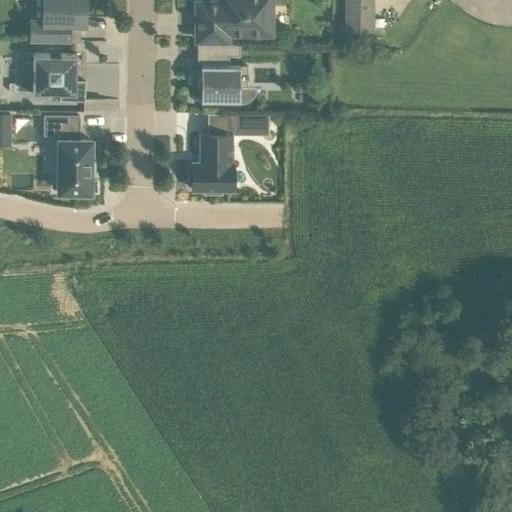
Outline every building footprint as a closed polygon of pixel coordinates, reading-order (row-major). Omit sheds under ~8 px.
[(30,0),(31,9),(30,40),(50,41),(70,41),(70,25),(86,25),(85,0),(30,0)] [(198,2),(198,39),(218,39),(230,39),(230,35),(270,36),(271,12),(270,0),(220,0),(220,3),(198,2)] [(345,0),(346,3),(345,31),(373,32),(374,4),(373,0),(345,0)] [(362,37),(362,47),(373,47),(374,37),(362,37)] [(197,76),(197,86),(205,86),(205,100),(225,100),(249,100),(251,99),(253,97),(255,94),(256,91),(256,87),(248,87),(248,66),(240,66),(240,67),(229,67),(229,54),(240,54),(240,44),(218,44),(198,44),(198,61),(201,61),(201,72),(201,76),(197,76)] [(34,52),(33,90),(61,91),(61,99),(65,99),(85,100),(85,78),(76,78),(77,53),(57,52),(34,52)] [(0,113),(0,129),(11,130),(11,113),(0,113)] [(237,113),(237,134),(269,134),(269,115),(269,113),(237,113)] [(45,115),(44,134),(55,134),(55,184),(59,184),(59,191),(91,192),(91,174),(92,173),(92,169),(90,169),(91,161),(92,162),(92,158),(91,158),(91,140),(79,139),(79,115),(45,115)] [(188,166),(188,184),(192,184),(192,189),(204,189),(204,193),(222,193),(222,189),(234,189),(234,162),(232,162),(232,134),(232,133),(208,133),(201,133),(200,162),(192,162),(192,166),(188,166)]
